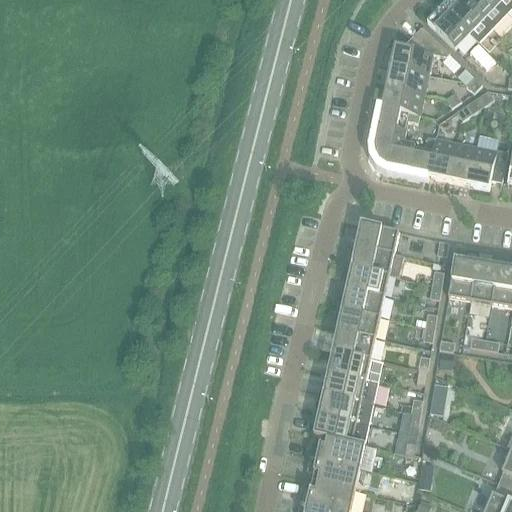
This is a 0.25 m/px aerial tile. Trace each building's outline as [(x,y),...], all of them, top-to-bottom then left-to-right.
[(451,0),(442,10),(469,37),(478,46),(492,31),(460,0),(451,0)] [(489,0),(460,0),(492,31),(506,16),(489,0)] [(511,0),(489,0),(506,16),(511,10),(511,0)] [(455,52),(469,37),(442,10),(427,26),(455,52)] [(394,50),(390,70),(428,78),(432,58),(446,61),(450,57),(423,30),(403,51),(394,50)] [(390,70),(386,90),(424,98),(428,78),(390,70)] [(474,80),(466,89),(474,97),(482,88),(474,80)] [(386,90),(382,110),(420,118),(424,98),(386,90)] [(488,94),(477,101),(484,110),(494,103),(488,94)] [(456,96),(446,102),(451,111),(462,105),(456,96)] [(477,101),(467,109),(473,118),(484,110),(477,101)] [(467,109),(456,115),(462,124),(473,118),(467,109)] [(385,171),(388,172),(428,181),(436,143),(427,141),(425,151),(403,147),(408,125),(418,127),(420,118),(382,110),(374,150),(373,153),(374,157),(375,160),(376,163),(378,165),(380,168),(383,170),(385,171)] [(428,181),(448,185),(456,147),(436,143),(428,181)] [(448,185),(468,189),(476,151),(456,147),(448,185)] [(496,155),(476,151),(468,189),(489,193),(491,184),(502,186),(508,156),(496,154),(496,155)] [(361,227),(356,249),(394,257),(399,236),(361,227)] [(449,247),(439,245),(437,259),(446,260),(449,247)] [(356,249),(351,270),(389,279),(399,281),(403,260),(394,257),(356,249)] [(448,302),(470,305),(476,267),(454,263),(448,302)] [(470,305),(491,309),(498,271),(476,267),(470,305)] [(351,270),(347,291),(385,300),(389,279),(351,270)] [(491,309),(511,312),(511,272),(498,271),(491,309)] [(434,275),(432,288),(442,290),(444,276),(434,275)] [(432,288),(430,302),(439,304),(442,290),(432,288)] [(347,291),(342,312),(380,321),(385,300),(347,291)] [(342,312),(337,334),(375,342),(380,321),(342,312)] [(426,325),(425,331),(435,333),(437,319),(427,318),(426,325)] [(417,322),(415,329),(425,331),(426,325),(417,322)] [(425,331),(423,345),(432,346),(435,333),(425,331)] [(337,334),(333,355),(371,363),(375,342),(337,334)] [(472,341),(470,351),(484,353),(485,344),(472,341)] [(455,346),(441,344),(439,354),(443,354),(453,356),(455,346)] [(485,344),(484,353),(497,356),(499,346),(485,344)] [(443,354),(441,367),(453,369),(455,356),(453,356),(443,354)] [(333,355),(328,376),(366,384),(377,387),(382,366),(333,355)] [(420,360),(418,374),(428,375),(430,362),(420,360)] [(418,374),(416,387),(425,389),(428,375),(418,374)] [(328,376),(323,397),(361,405),(373,408),(377,387),(366,384),(328,376)] [(323,397),(319,418),(368,429),(373,408),(361,405),(323,397)] [(431,402),(429,416),(443,418),(445,404),(431,402)] [(413,403),(411,417),(421,418),(423,404),(413,403)] [(411,417),(409,430),(418,432),(421,418),(411,417)] [(319,418),(314,439),(365,450),(365,449),(363,449),(368,429),(319,418)] [(312,447),(309,461),(360,472),(365,450),(314,439),(314,440),(321,441),(320,449),(312,447)] [(416,447),(406,446),(404,459),(414,461),(416,447)] [(503,476),(498,487),(511,492),(511,453),(502,475),(503,476)] [(314,477),(312,485),(355,495),(360,472),(309,461),(306,475),(314,477)] [(416,491),(417,485),(411,484),(409,496),(415,497),(416,491)] [(302,492),(299,506),(327,511),(351,511),(355,495),(312,485),(310,493),(302,492)] [(417,485),(416,491),(430,493),(431,487),(417,485)] [(492,498),(486,511),(511,511),(511,492),(498,487),(493,498),(492,498)]
